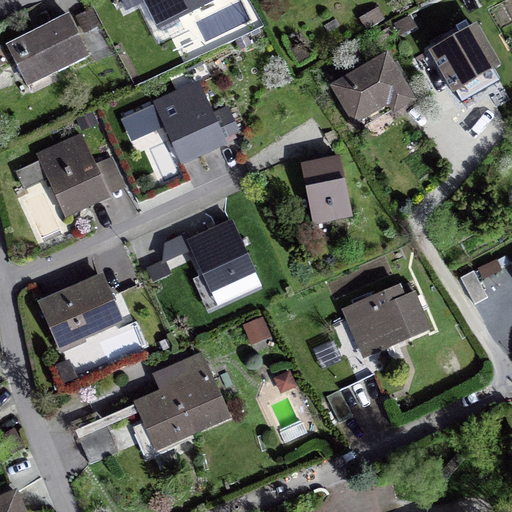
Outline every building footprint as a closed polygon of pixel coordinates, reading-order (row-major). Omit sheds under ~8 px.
[(123,0),(128,9),(145,0),(161,31),(180,21),(178,17),(213,0),(123,0)] [(68,15),(8,45),(24,80),(52,66),(54,72),(88,55),(68,15)] [(497,65),(475,27),(433,52),(453,87),(447,90),(454,101),(475,88),(470,80),(497,65)] [(386,56),(334,86),(353,122),(389,101),(394,109),(411,99),(386,56)] [(199,84),(155,104),(181,163),(225,143),(222,136),(237,130),(228,108),(213,115),(199,84)] [(82,136),(38,156),(65,215),(109,195),(82,136)] [(339,158),(302,165),(314,223),(351,215),(339,158)] [(213,293),(255,274),(231,222),(190,241),(187,234),(166,244),(163,260),(192,247),(213,293)] [(487,297),(473,271),(460,278),(474,304),(487,297)] [(101,279),(43,305),(61,345),(119,320),(101,279)] [(359,347),(386,336),(391,346),(430,329),(415,293),(404,297),(399,286),(343,310),(359,347)] [(154,377),(164,399),(139,411),(156,448),(229,416),(202,355),(154,377)] [(339,390),(326,396),(340,423),(353,417),(339,390)] [(107,425),(78,437),(90,464),(119,452),(107,425)] [(13,429),(2,435),(11,453),(23,447),(13,429)] [(23,511),(15,492),(0,498),(0,511),(23,511)]
